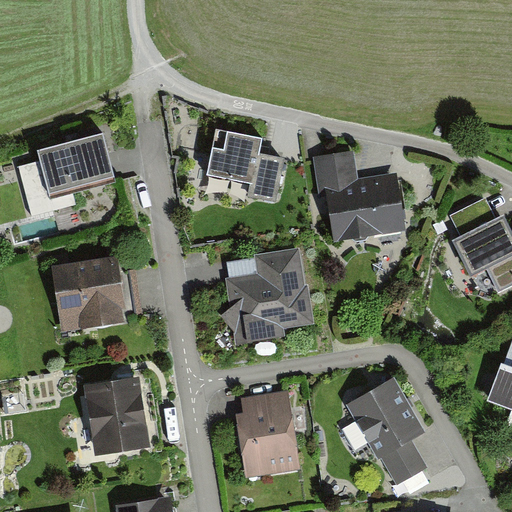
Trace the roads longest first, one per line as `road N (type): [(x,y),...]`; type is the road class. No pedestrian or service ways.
road 1 (residential): [(150,121),(211,511)]
road 2 (residential): [(511,180),(420,143),(186,88),(157,67)]
road 3 (track): [(157,67),(106,101),(0,145)]
